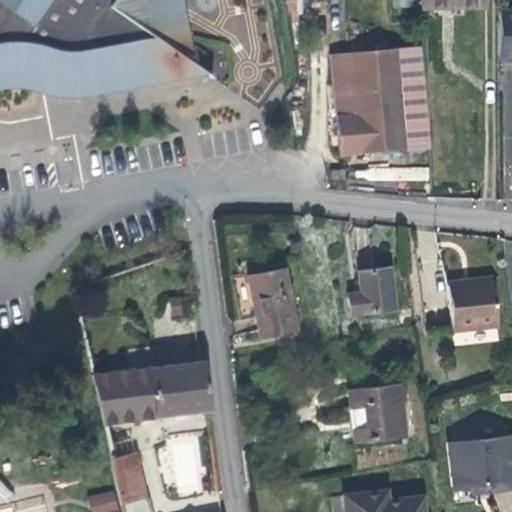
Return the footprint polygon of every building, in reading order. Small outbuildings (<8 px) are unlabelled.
[(0,0),(0,88),(3,88),(21,87),(35,91),(40,72),(55,76),(50,95),(65,97),(83,96),(207,74),(194,64),(187,26),(149,33),(109,6),(113,0),(0,0)] [(113,0),(109,6),(149,33),(187,26),(181,0),(113,0)] [(511,10),(499,11),(499,60),(511,59),(511,10)] [(427,148),(418,47),(395,49),(397,73),(404,149),(427,148)] [(397,73),(395,49),(351,53),(353,77),(397,73)] [(356,115),(353,77),(351,53),(330,55),(335,117),(356,115)] [(40,72),(35,91),(50,95),(55,76),(40,72)] [(353,77),(356,115),(335,117),(338,155),(404,149),(397,73),(353,77)] [(349,314),(394,308),(389,266),(356,270),(359,292),(347,293),(349,314)] [(259,335),(296,328),(284,268),(247,276),(259,335)] [(452,331),(496,326),(491,277),(447,284),(452,331)] [(202,360),(199,360),(90,374),(106,445),(135,438),(133,429),(130,419),(155,416),(208,410),(202,360)] [(354,440),(402,434),(396,385),(349,391),(354,440)] [(155,416),(130,419),(133,429),(157,425),(155,416)] [(511,478),(507,437),(448,443),(453,487),(482,484),(491,488),(511,485),(511,478)] [(120,503),(150,496),(135,438),(106,445),(120,503)] [(112,490),(88,496),(91,511),(92,511),(116,507),(112,490)] [(385,500),(383,490),(356,494),(358,511),(421,511),(419,496),(385,500)] [(358,511),(356,494),(343,495),(345,511),(358,511)] [(343,511),(341,495),(329,497),(331,511),(343,511)]
